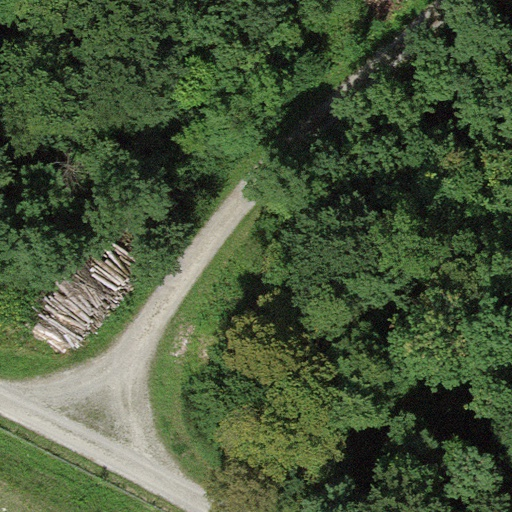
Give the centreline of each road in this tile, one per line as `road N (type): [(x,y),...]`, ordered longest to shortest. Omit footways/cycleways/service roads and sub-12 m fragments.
road 1 (track): [(77,434),(184,274),(279,156),(380,47),(441,0)]
road 2 (track): [(212,511),(77,434),(0,402)]
